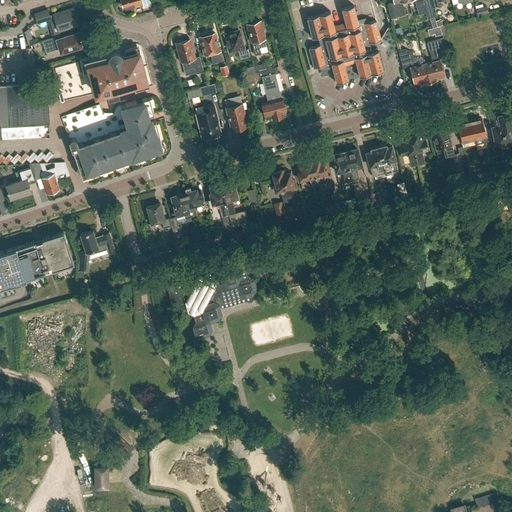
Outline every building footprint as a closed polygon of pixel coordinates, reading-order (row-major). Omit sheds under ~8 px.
[(151,5),(149,0),(121,0),(122,3),(122,4),(123,8),(124,8),(132,6),(132,5),(134,5),(136,5),(139,4),(140,3),(142,2),(144,7),(151,5)] [(401,0),(393,0),(394,1),(387,3),(390,17),(405,13),(401,0)] [(431,7),(428,0),(414,0),(417,11),(418,14),(425,12),(427,18),(433,16),(431,7)] [(357,19),(353,4),(341,8),(345,22),(334,25),(330,11),(306,17),(311,37),(317,35),(320,44),(308,47),(313,67),(319,66),(321,70),(332,67),(336,82),(348,79),(344,64),(355,61),(359,76),(383,70),(378,50),(372,51),(370,42),(381,39),(376,19),(366,22),(365,17),(357,19)] [(477,15),(488,12),(486,6),(476,9),(477,15)] [(78,26),(73,8),(53,14),(53,15),(49,16),(47,9),(34,13),(37,23),(50,19),(52,25),(56,24),(58,32),(78,26)] [(247,24),(252,41),(256,54),(267,51),(266,45),(264,38),(265,38),(264,36),(265,35),(264,30),(262,29),(260,20),(259,20),(257,19),(254,20),(252,22),(247,24)] [(25,37),(29,48),(32,48),(31,44),(36,42),(35,38),(32,39),(29,30),(24,31),(25,37)] [(78,38),(82,37),(80,31),(59,37),(58,35),(42,40),(46,52),(59,48),(60,52),(80,46),(78,38)] [(242,42),(239,31),(232,32),(232,31),(226,33),(226,34),(225,34),(229,51),(237,48),(240,58),(249,56),(247,48),(245,49),(243,42),(242,42)] [(219,50),(215,32),(208,34),(206,33),(202,34),(201,36),(200,36),(202,46),(201,47),(202,51),(204,52),(204,54),(210,52),(212,62),(221,60),(218,50),(219,50)] [(425,62),(429,79),(444,76),(440,61),(445,60),(440,37),(427,41),(432,61),(425,62)] [(194,57),(189,39),(184,40),(182,39),(177,40),(177,43),(179,52),(178,53),(180,61),(182,61),(184,68),(194,66),(196,74),(203,72),(199,57),(194,58),(194,57)] [(429,79),(425,62),(417,64),(415,56),(413,57),(412,53),(406,50),(405,49),(398,51),(402,69),(410,67),(414,83),(429,79)] [(115,52),(114,52),(113,53),(87,59),(87,60),(89,66),(85,67),(86,70),(91,89),(102,86),(103,91),(109,89),(110,91),(107,92),(109,97),(118,94),(117,91),(137,86),(140,85),(139,82),(144,80),(144,81),(145,80),(138,54),(132,55),(131,52),(128,53),(128,52),(120,55),(120,54),(119,53),(117,53),(116,52),(115,52)] [(258,72),(267,69),(266,63),(253,66),(255,73),(258,72)] [(221,76),(228,74),(226,65),(219,67),(221,76)] [(258,72),(259,78),(262,77),(268,101),(262,102),(265,115),(266,119),(275,117),(275,119),(281,118),(281,116),(283,115),(282,111),(285,110),(282,97),(281,98),(275,73),(268,74),(267,69),(258,72)] [(253,80),(259,78),(258,72),(255,73),(247,75),(250,87),(254,86),(253,80)] [(0,138),(48,136),(50,136),(47,82),(46,82),(0,84),(0,138)] [(210,93),(208,85),(199,87),(201,95),(210,93)] [(241,103),(239,95),(225,99),(227,107),(226,107),(232,128),(238,127),(240,128),(244,127),(245,125),(247,125),(244,113),(244,112),(242,103),(241,103)] [(70,140),(69,141),(72,149),(81,175),(82,175),(82,174),(89,172),(90,174),(95,172),(99,171),(98,169),(105,166),(106,169),(111,167),(115,166),(114,163),(121,161),(122,163),(127,161),(128,161),(131,160),(130,158),(137,155),(138,158),(144,156),(149,154),(150,155),(154,153),(154,152),(158,151),(157,150),(156,148),(159,144),(161,144),(155,120),(149,123),(146,116),(154,114),(151,105),(149,105),(147,97),(120,104),(125,123),(132,122),(134,127),(78,147),(75,139),(74,139),(73,138),(73,139),(72,139),(71,139),(70,140)] [(218,121),(213,105),(203,107),(205,112),(196,114),(202,138),(205,137),(206,140),(214,138),(213,135),(220,134),(217,121),(218,121)] [(499,115),(498,113),(489,115),(495,143),(511,138),(511,130),(511,131),(508,114),(499,115)] [(469,120),(474,138),(481,136),(483,142),(487,141),(481,118),(476,119),(475,118),(469,120)] [(474,138),(469,120),(463,121),(463,122),(457,124),(462,147),(467,145),(466,140),(474,138)] [(447,126),(438,128),(437,128),(434,129),(433,129),(431,130),(436,148),(443,147),(445,155),(453,153),(447,126)] [(410,135),(417,164),(424,163),(420,150),(428,148),(426,139),(422,140),(420,132),(410,135)] [(410,166),(417,164),(410,135),(399,137),(401,145),(398,146),(400,154),(407,153),(410,166)] [(387,147),(386,144),(378,146),(384,172),(385,174),(391,173),(390,171),(397,169),(391,146),(387,147)] [(385,174),(384,172),(378,146),(369,148),(370,151),(366,152),(372,176),(379,174),(379,176),(385,174)] [(344,151),(351,182),(355,181),(355,179),(357,178),(355,167),(361,165),(356,148),(344,151)] [(46,155),(45,155),(41,151),(37,156),(34,159),(35,159),(39,163),(43,158),(46,155)] [(43,158),(47,162),(54,155),(49,151),(45,155),(46,155),(43,158)] [(347,183),(351,182),(344,151),(331,154),(335,171),(341,170),(344,182),(347,181),(347,183)] [(29,156),(25,152),(21,157),(18,160),(22,164),(26,159),(29,156)] [(37,156),(33,152),(29,156),(26,159),(31,163),(35,159),(34,159),(37,156)] [(13,157),(9,153),(5,157),(5,158),(2,161),(6,165),(10,160),(13,157)] [(21,157),(17,153),(13,157),(10,160),(14,164),(18,160),(21,157)] [(321,161),(320,157),(311,159),(314,175),(315,175),(317,185),(330,181),(329,176),(330,176),(326,160),(321,161)] [(500,175),(511,171),(511,163),(510,158),(496,161),(497,165),(500,175)] [(317,185),(315,175),(314,175),(311,159),(297,163),(299,171),(297,171),(299,179),(308,177),(309,181),(310,181),(311,186),(317,185)] [(64,161),(31,163),(36,179),(40,178),(46,194),(60,189),(57,180),(58,180),(56,176),(65,173),(66,176),(69,175),(64,161)] [(487,178),(488,181),(500,177),(500,175),(497,165),(489,167),(490,171),(486,172),(487,178)] [(10,198),(31,191),(28,179),(34,177),(30,166),(15,171),(18,180),(6,184),(10,198)] [(286,172),(285,168),(272,171),(272,173),(275,186),(281,185),(283,192),(281,193),(284,205),(293,203),(291,195),(296,193),(295,187),(293,178),(291,178),(289,171),(286,172)] [(487,178),(477,181),(476,178),(468,180),(466,171),(463,172),(464,174),(467,186),(488,181),(487,178)] [(464,174),(463,172),(453,174),(453,175),(450,175),(452,184),(440,186),(442,193),(467,186),(464,174)] [(486,172),(475,174),(476,178),(477,181),(487,178),(486,172)] [(220,182),(228,214),(228,216),(234,218),(235,214),(231,198),(237,197),(234,187),(232,187),(231,179),(220,182)] [(221,216),(228,214),(220,182),(209,185),(211,192),(209,193),(212,203),(218,202),(221,216)] [(420,198),(425,196),(422,185),(418,186),(414,187),(417,198),(420,197),(420,198)] [(188,205),(191,205),(203,201),(200,189),(196,190),(195,189),(185,192),(188,205)] [(192,210),(191,205),(188,205),(185,192),(173,195),(171,198),(176,214),(183,212),(184,217),(189,216),(188,211),(192,210)] [(369,209),(375,208),(372,196),(366,198),(369,209)] [(276,214),(283,212),(281,201),(273,202),(276,214)] [(171,226),(169,218),(168,218),(168,217),(164,219),(160,202),(146,206),(146,207),(145,208),(147,216),(149,216),(150,223),(161,220),(163,228),(170,226),(171,226)] [(355,202),(339,206),(342,215),(342,217),(348,215),(365,211),(363,204),(356,206),(355,202)] [(342,215),(339,206),(339,203),(322,207),(326,219),(342,215)] [(259,236),(265,234),(262,220),(255,222),(259,236)] [(337,237),(331,239),(335,252),(341,250),(370,266),(385,262),(397,239),(390,235),(386,223),(337,237)] [(95,237),(93,229),(79,233),(85,250),(77,252),(79,259),(79,270),(88,270),(88,263),(88,254),(107,248),(107,250),(108,254),(115,252),(109,232),(102,234),(103,235),(95,237)] [(36,242),(35,240),(0,251),(0,291),(1,291),(0,288),(0,285),(6,284),(6,285),(7,284),(5,279),(15,276),(16,280),(24,277),(25,279),(26,278),(26,276),(34,273),(33,270),(42,267),(44,272),(45,272),(45,271),(51,269),(51,270),(53,269),(51,264),(60,261),(61,265),(72,261),(73,265),(74,265),(63,231),(41,238),(42,240),(36,242)] [(195,320),(192,326),(194,335),(195,335),(200,338),(207,336),(209,336),(212,330),(210,321),(215,320),(218,319),(222,313),(220,308),(219,305),(245,298),(245,301),(255,298),(254,295),(257,289),(255,280),(252,279),(253,276),(253,273),(300,260),(300,261),(335,252),(331,239),(299,248),(249,263),(205,275),(197,278),(194,283),(186,286),(180,283),(167,286),(170,296),(171,299),(174,311),(174,313),(178,312),(179,311),(188,309),(192,311),(195,320)] [(196,258),(202,255),(208,253),(205,247),(194,251),(196,258)] [(156,266),(173,262),(170,250),(153,254),(156,266)] [(86,388),(87,318),(71,318),(71,313),(20,313),(20,321),(0,321),(0,354),(6,354),(6,385),(22,385),(22,372),(72,373),(72,388),(86,388)] [(27,503),(18,504),(19,511),(29,509),(27,503)]
